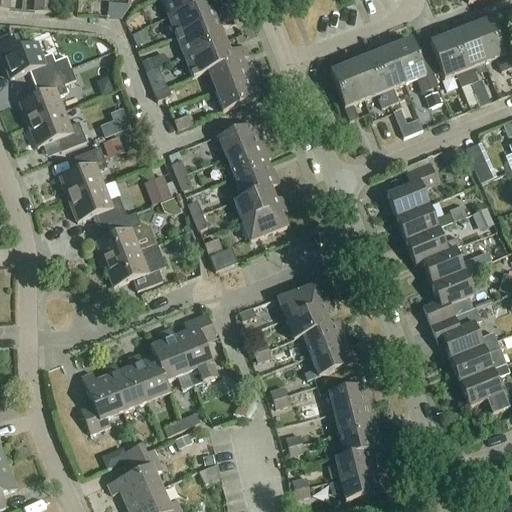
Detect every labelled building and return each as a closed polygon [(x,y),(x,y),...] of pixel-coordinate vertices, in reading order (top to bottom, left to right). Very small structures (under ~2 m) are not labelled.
[(10,0),(0,0),(0,7),(0,12),(10,13),(10,0)] [(42,16),(43,0),(33,0),(32,15),(42,16)] [(53,1),(44,0),(43,0),(42,16),(52,17),(53,1)] [(158,0),(167,20),(204,5),(201,0),(158,0)] [(91,8),(90,18),(107,20),(108,4),(98,3),(91,8)] [(132,17),(132,4),(117,5),(117,17),(132,17)] [(204,5),(167,20),(175,40),(231,18),(227,9),(208,16),(204,5)] [(231,18),(175,40),(183,60),(220,45),(215,34),(234,26),(231,18)] [(490,22),(469,30),(484,67),(495,62),(500,75),(509,71),(490,22)] [(472,71),(484,67),(469,30),(449,38),(469,87),(477,84),(472,71)] [(144,33),(132,37),(136,48),(148,43),(144,33)] [(34,44),(20,50),(15,37),(0,42),(0,64),(7,82),(26,74),(31,86),(69,71),(65,61),(53,66),(49,56),(40,60),(34,44)] [(429,46),(433,57),(426,60),(437,89),(438,89),(434,78),(441,76),(444,83),(455,79),(460,91),(469,87),(449,38),(429,46)] [(390,51),(404,87),(415,83),(420,96),(437,89),(426,60),(418,63),(410,42),(390,51)] [(224,56),(220,45),(183,60),(191,81),(206,75),(206,74),(241,60),(241,61),(247,59),(243,49),(224,56)] [(390,51),(369,59),(389,108),(397,105),(392,92),(404,87),(390,51)] [(369,59),(349,67),(364,103),(375,99),(380,112),(389,108),(369,59)] [(214,94),(251,80),(245,65),(243,66),(241,61),(241,60),(206,74),(206,75),(214,94)] [(150,63),(140,67),(143,76),(153,72),(150,63)] [(352,108),(364,103),(349,67),(328,75),(348,125),(357,122),(352,108)] [(25,128),(62,114),(56,99),(65,96),(63,89),(75,84),(69,71),(31,86),(35,97),(16,105),(25,128)] [(256,95),(251,80),(214,94),(222,115),(257,102),(254,95),(256,95)] [(147,87),(152,97),(165,92),(161,83),(158,82),(147,87)] [(165,92),(152,97),(151,97),(155,106),(168,100),(165,92)] [(485,96),(474,101),(477,109),(477,111),(489,106),(485,96)] [(441,108),(436,97),(424,102),(429,113),(441,108)] [(68,128),(62,114),(25,128),(34,150),(55,142),(60,154),(85,144),(77,124),(68,128)] [(408,137),(428,132),(426,121),(413,124),(410,114),(403,116),(408,137)] [(119,122),(101,129),(105,141),(124,133),(129,132),(124,120),(119,122)] [(176,134),(189,129),(185,120),(172,126),(176,134)] [(511,140),(511,124),(502,129),(507,143),(511,140)] [(217,140),(225,160),(262,146),(256,131),(254,132),(252,127),(217,140)] [(122,159),(117,144),(101,150),(106,164),(122,159)] [(268,160),(262,146),(225,160),(233,180),(268,167),(266,161),(268,160)] [(491,182),(476,149),(464,154),(480,188),(491,182)] [(57,180),(66,203),(102,188),(97,175),(106,172),(98,152),(73,162),(77,172),(57,180)] [(458,153),(442,159),(447,172),(463,166),(458,153)] [(167,160),(174,177),(184,173),(177,156),(167,160)] [(394,221),(427,208),(421,193),(436,186),(428,166),(404,175),(409,188),(384,197),(394,221)] [(270,172),(268,167),(233,180),(241,201),(269,190),(278,186),(272,171),(270,172)] [(184,173),(174,177),(181,194),(191,190),(184,173)] [(154,189),(160,205),(176,199),(170,183),(154,189)] [(109,204),(102,188),(66,203),(75,225),(94,218),(100,231),(109,227),(125,220),(117,201),(109,204)] [(240,225),(283,208),(280,201),(274,203),(269,190),(241,201),(232,204),(240,225)] [(186,209),(191,222),(201,218),(195,205),(186,209)] [(283,208),(240,225),(249,245),(285,231),(279,217),(285,214),(283,208)] [(427,208),(394,221),(403,245),(437,231),(451,226),(447,217),(433,222),(427,208)] [(460,209),(448,214),(452,225),(465,220),(460,209)] [(492,229),(486,213),(472,219),(478,234),(492,229)] [(102,268),(155,247),(148,229),(140,226),(138,227),(134,217),(125,220),(109,227),(113,238),(93,246),(102,268)] [(201,218),(191,222),(197,236),(206,232),(201,218)] [(437,231),(403,245),(413,268),(454,251),(460,249),(457,240),(443,246),(437,231)] [(208,259),(221,254),(216,243),(204,248),(208,259)] [(164,270),(156,249),(155,247),(102,268),(111,291),(131,283),(136,295),(162,285),(157,273),(164,270)] [(214,276),(236,267),(230,251),(208,260),(214,276)] [(454,251),(413,268),(413,269),(420,266),(429,288),(476,269),(490,264),(487,256),(460,266),(454,251)] [(472,298),(469,291),(466,283),(480,278),(476,269),(429,288),(439,312),(423,318),(428,330),(472,312),(467,301),(472,298)] [(276,302),(284,322),(326,305),(324,298),(318,301),(313,288),(276,302)] [(329,313),(326,305),(284,322),(292,343),(302,339),(301,338),(329,327),(324,315),(329,313)] [(237,316),(241,326),(255,321),(251,311),(237,316)] [(438,340),(442,350),(448,363),(495,344),(492,336),(478,341),(473,329),(480,326),(474,312),(472,313),(472,312),(428,330),(433,342),(438,340)] [(172,341),(187,377),(192,390),(216,380),(202,347),(215,342),(205,318),(182,327),(186,335),(173,340),(172,341)] [(309,358),(344,345),(342,340),(344,339),(338,324),(329,327),(301,338),(302,339),(309,358)] [(177,381),(182,394),(192,390),(187,377),(172,341),(173,340),(169,332),(159,336),(163,345),(149,350),(153,361),(164,386),(177,381)] [(501,343),(495,345),(495,344),(448,363),(457,386),(490,373),(484,358),(498,352),(498,353),(505,351),(501,343)] [(250,349),(253,358),(267,353),(264,344),(250,349)] [(309,358),(315,373),(304,378),(306,384),(354,365),(348,349),(346,350),(344,345),(309,358)] [(253,358),(256,367),(270,363),(267,353),(253,358)] [(127,362),(130,370),(145,407),(168,397),(164,386),(153,361),(141,366),(138,358),(127,362)] [(103,371),(107,379),(122,416),(145,407),(130,370),(117,375),(114,367),(103,371)] [(490,373),(457,386),(467,410),(480,404),(486,419),(511,409),(504,393),(499,395),(494,382),(508,376),(504,367),(490,373)] [(106,423),(122,416),(107,379),(95,384),(91,376),(80,381),(91,409),(79,414),(89,437),(109,430),(106,423)] [(327,395),(333,417),(371,407),(367,392),(365,392),(363,386),(327,395)] [(269,395),(272,404),(286,400),(283,390),(269,395)] [(272,404),(274,413),(289,409),(286,400),(272,404)] [(375,423),(371,407),(333,417),(338,438),(374,429),(373,423),(375,423)] [(178,425),(183,433),(198,426),(195,418),(178,425)] [(183,433),(178,425),(162,432),(166,440),(183,433)] [(375,434),(374,429),(338,438),(343,458),(343,459),(372,452),(381,450),(377,434),(375,434)] [(191,447),(187,438),(173,444),(177,453),(191,447)] [(284,443),(286,453),(301,449),(299,439),(284,443)] [(118,495),(124,508),(160,492),(154,477),(160,473),(152,453),(145,457),(140,448),(124,456),(133,475),(106,488),(111,498),(118,495)] [(286,453),(288,462),(303,458),(301,449),(286,453)] [(340,482),(375,473),(374,468),(376,467),(372,452),(343,459),(343,458),(334,460),(340,482)] [(214,469),(212,460),(202,462),(204,471),(214,469)] [(208,475),(212,486),(239,475),(234,465),(208,475)] [(5,468),(0,470),(0,511),(5,511),(0,498),(15,492),(5,468)] [(375,473),(340,482),(345,504),(383,494),(379,478),(377,479),(375,473)] [(291,485),(293,495),(308,493),(306,482),(291,485)] [(160,492),(124,508),(125,511),(178,511),(175,504),(167,508),(160,492)] [(308,493),(293,495),(294,506),(310,503),(308,493)]
